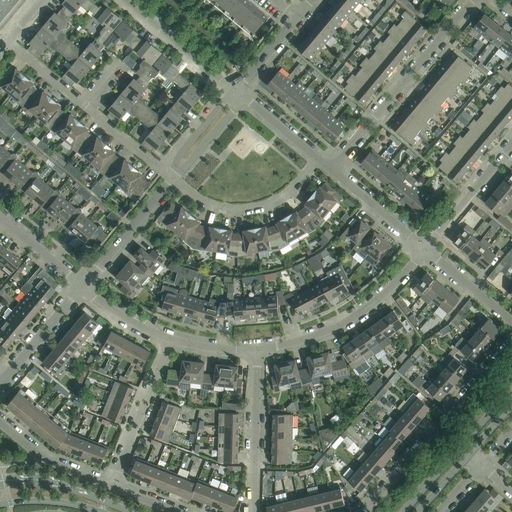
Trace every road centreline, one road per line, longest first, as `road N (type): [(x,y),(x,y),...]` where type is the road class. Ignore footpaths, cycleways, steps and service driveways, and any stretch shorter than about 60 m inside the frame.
road 1 (residential): [(357,511),(511,340)]
road 2 (residential): [(332,168),(472,0)]
road 3 (residential): [(424,253),(350,319),(260,345)]
road 4 (residential): [(172,178),(215,204),(245,207),(274,200),(318,159)]
road 5 (residential): [(252,511),(260,345)]
road 6 (secondary): [(511,388),(404,511)]
road 7 (residential): [(112,484),(170,338)]
road 8 (residential): [(235,90),(122,0)]
road 9 (secondary): [(134,511),(40,480),(0,482)]
road 10 (residential): [(424,253),(511,145)]
road 11 (residential): [(86,286),(172,178)]
road 12 (residential): [(0,384),(86,286)]
road 13 (residential): [(0,422),(42,457),(112,484)]
road 14 (residential): [(424,253),(332,168)]
